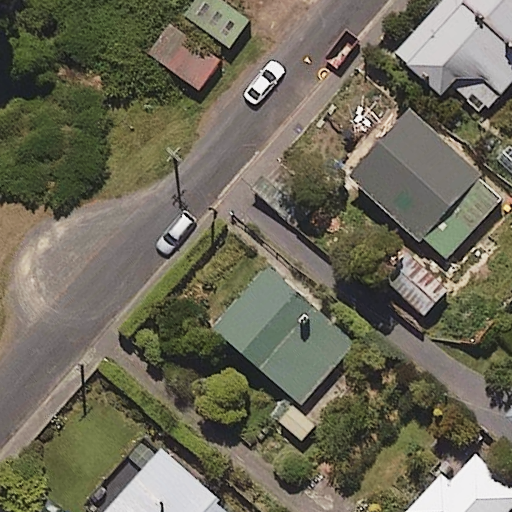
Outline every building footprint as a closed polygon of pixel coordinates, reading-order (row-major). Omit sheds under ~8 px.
[(252,19),(226,0),(197,0),(187,13),(232,46),(252,19)] [(511,0),(446,0),(400,50),(445,92),(454,83),(484,111),(511,81),(511,0)] [(221,62),(174,24),(152,51),(200,89),(221,62)] [(504,197),(413,107),(351,169),(443,260),(504,197)] [(356,343),(270,265),(215,326),(301,404),(356,343)] [(448,291),(427,268),(402,291),(423,313),(448,291)] [(154,458),(143,448),(90,505),(97,511),(233,511),(165,447),(154,458)] [(507,511),(511,507),(511,485),(471,447),(412,510),(414,511),(507,511)]
